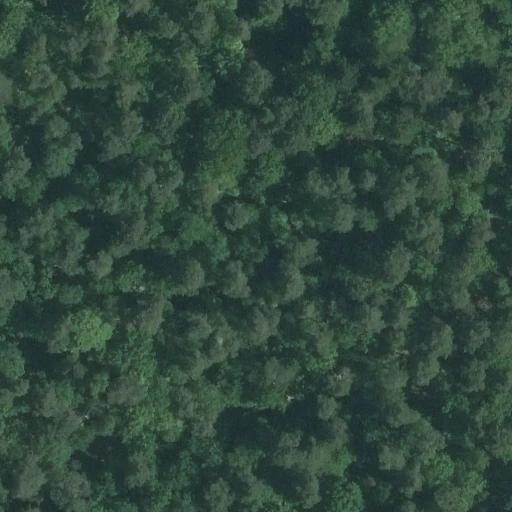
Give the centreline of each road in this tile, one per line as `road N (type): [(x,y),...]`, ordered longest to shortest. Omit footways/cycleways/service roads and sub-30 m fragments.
road 1 (track): [(187,511),(315,509),(384,498),(511,443)]
road 2 (track): [(67,511),(49,398),(0,313)]
